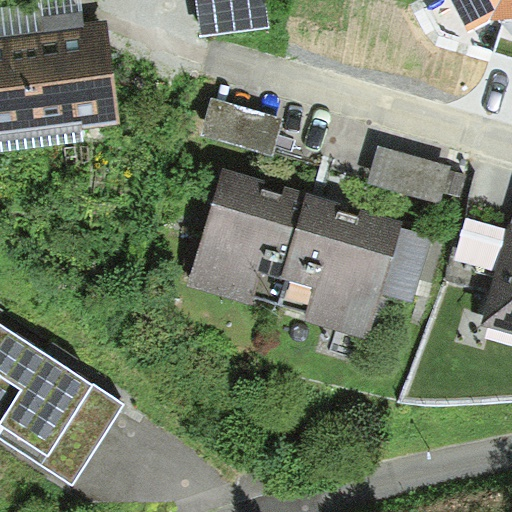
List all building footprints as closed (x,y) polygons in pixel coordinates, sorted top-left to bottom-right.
[(199,0),(204,36),(275,27),(271,0),(199,0)] [(511,0),(453,0),(470,30),(493,20),(511,18),(511,0)] [(0,136),(119,121),(106,23),(0,36),(0,136)] [(280,119),(212,100),(202,134),(270,154),(280,119)] [(449,166),(379,148),(370,182),(437,200),(440,190),(456,194),(461,177),(447,173),(449,166)] [(415,301),(431,238),(399,228),(403,220),(226,170),(188,283),(253,306),(258,298),(306,313),(304,320),(367,338),(382,291),(415,301)] [(511,215),(484,326),(511,334),(511,215)] [(0,434),(70,479),(119,402),(3,329),(0,326),(0,434)]
